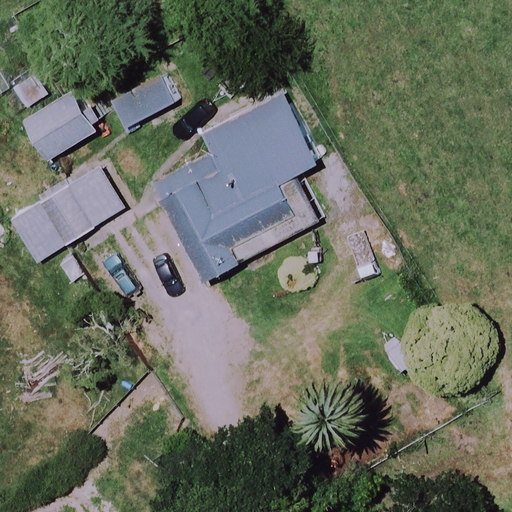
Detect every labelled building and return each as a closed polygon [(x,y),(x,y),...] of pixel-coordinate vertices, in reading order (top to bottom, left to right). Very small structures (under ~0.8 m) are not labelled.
[(177,102),(160,66),(113,88),(129,124),(177,102)] [(79,87),(62,98),(43,68),(11,88),(31,118),(56,157),(104,126),(79,87)] [(328,215),(305,171),(323,162),(289,94),(211,134),(219,150),(161,180),(210,278),(243,261),(242,259),(328,215)] [(133,197),(107,160),(22,221),(49,258),(133,197)] [(40,268),(8,220),(0,225),(0,253),(20,282),(40,268)]
